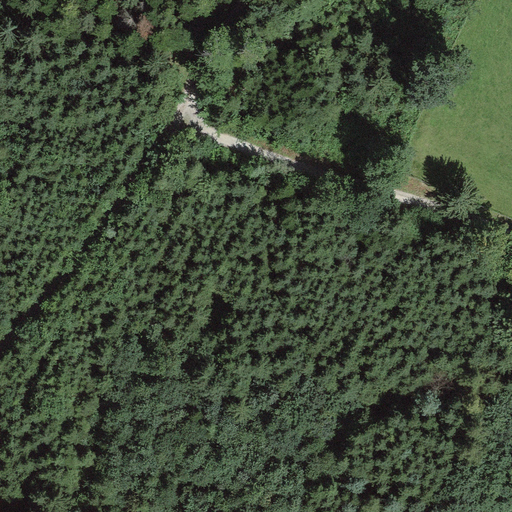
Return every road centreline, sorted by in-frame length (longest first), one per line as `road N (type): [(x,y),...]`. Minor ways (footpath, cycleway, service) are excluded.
road 1 (track): [(248,0),(180,115),(0,358)]
road 2 (track): [(180,115),(511,241)]
